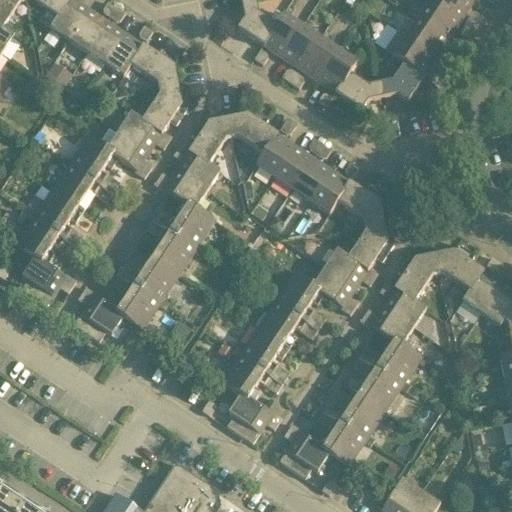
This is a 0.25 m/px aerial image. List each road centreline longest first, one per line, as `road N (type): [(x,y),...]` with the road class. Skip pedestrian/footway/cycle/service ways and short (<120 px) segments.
road 1 (residential): [(479,136),(369,156),(125,0)]
road 2 (residential): [(0,337),(103,404),(136,396),(312,511)]
road 3 (residential): [(479,136),(475,83),(511,27)]
